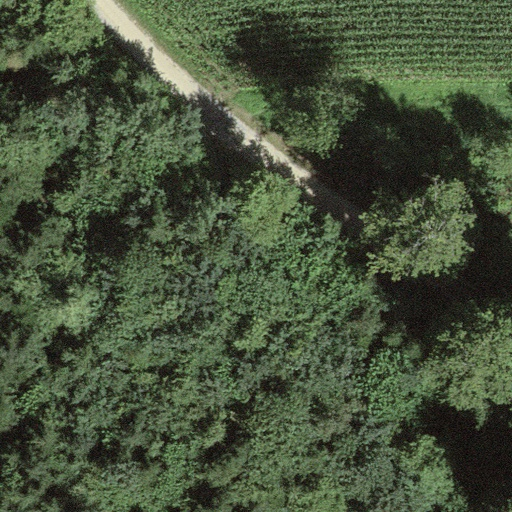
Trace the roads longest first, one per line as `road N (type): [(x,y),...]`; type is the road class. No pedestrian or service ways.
road 1 (track): [(456,511),(394,449),(236,219),(215,163),(220,120)]
road 2 (track): [(220,120),(511,333)]
road 3 (track): [(101,0),(220,120)]
